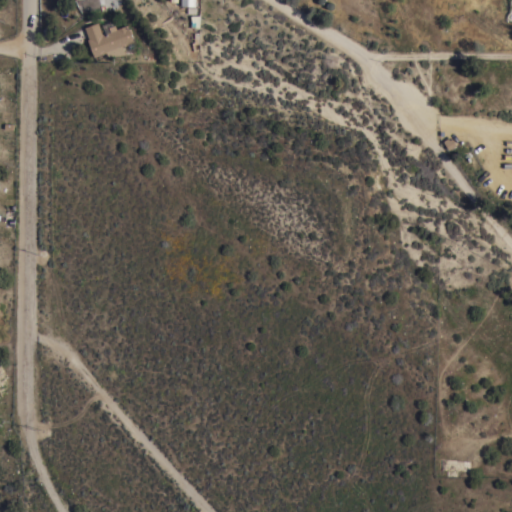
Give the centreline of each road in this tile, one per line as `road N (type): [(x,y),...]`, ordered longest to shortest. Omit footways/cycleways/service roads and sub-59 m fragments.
road 1 (track): [(271,0),(367,58),(511,249)]
road 2 (residential): [(31,0),(30,332)]
road 3 (track): [(30,332),(74,358),(209,511)]
